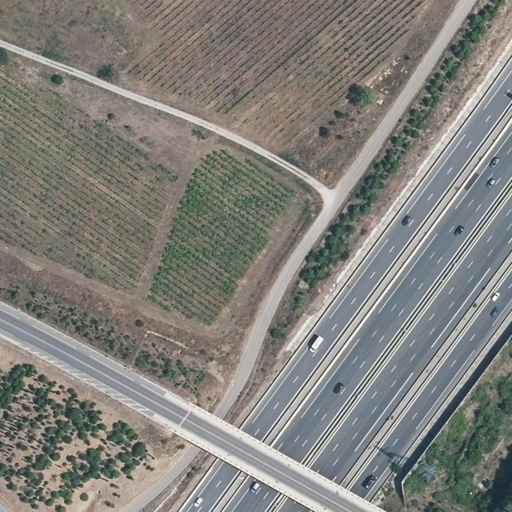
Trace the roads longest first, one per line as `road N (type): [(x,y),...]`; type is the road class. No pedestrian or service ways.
road 1 (motorway): [(511,85),(198,511)]
road 2 (motorway): [(511,155),(248,511)]
road 3 (track): [(0,42),(255,146),(333,202)]
road 4 (motorway): [(293,511),(511,215)]
road 5 (motorway): [(343,511),(511,284)]
road 6 (tertiary): [(183,418),(0,321)]
road 7 (unknown): [(173,477),(0,393)]
road 8 (tertiary): [(183,418),(348,511)]
